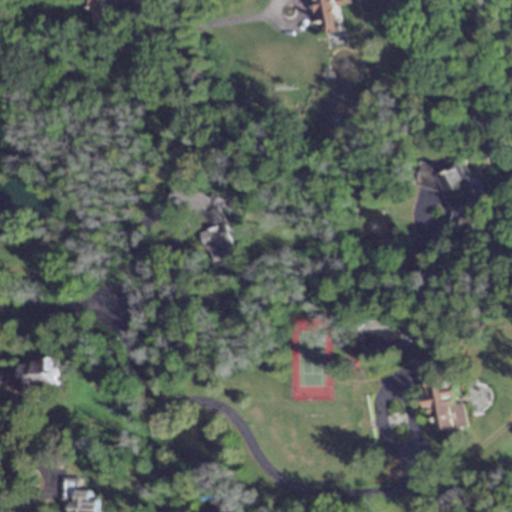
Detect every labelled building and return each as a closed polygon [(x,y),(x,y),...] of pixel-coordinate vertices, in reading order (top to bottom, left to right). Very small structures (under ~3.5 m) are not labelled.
[(106,0),(108,8),(105,9),(107,23),(94,25),(89,0),(106,0)] [(353,0),(354,4),(341,7),(346,31),(331,35),(326,11),(320,13),(317,0),(353,0)] [(396,133),(388,136),(386,128),(394,125),(396,133)] [(449,171),(462,164),(487,214),(476,220),(470,237),(449,231),(454,214),(443,194),(415,184),(422,162),(449,171)] [(211,198),(214,193),(226,201),(221,210),(231,224),(230,225),(241,260),(216,268),(199,224),(201,223),(197,216),(168,200),(179,180),(211,198)] [(451,379),(456,378),(460,398),(456,399),(458,404),(463,403),(467,427),(461,428),(464,439),(447,443),(445,430),(439,431),(436,415),(432,416),(431,410),(425,411),(423,395),(429,394),(426,380),(411,361),(426,349),(451,379)] [(59,387),(39,387),(39,397),(22,397),(22,391),(0,390),(0,371),(2,371),(2,362),(19,362),(19,361),(42,361),(42,358),(59,358),(59,387)] [(81,479),(81,490),(93,491),(93,500),(100,500),(99,511),(70,511),(71,501),(62,501),(63,478),(81,479)]
